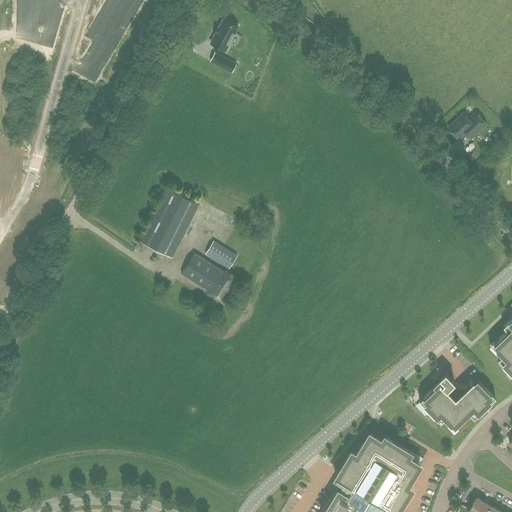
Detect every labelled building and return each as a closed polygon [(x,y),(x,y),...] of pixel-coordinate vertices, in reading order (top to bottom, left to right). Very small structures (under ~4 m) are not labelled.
[(216,33),(211,43),(225,50),(238,26),(224,18),(219,28),(217,27),(214,32),(216,33)] [(236,63),(224,57),(215,52),(210,61),(219,65),(231,72),(236,63)] [(469,120),(464,114),(449,128),(453,133),(453,135),(456,138),(458,138),(459,139),(468,131),(470,131),(475,136),(487,125),(475,113),(469,120)] [(246,203),(268,149),(231,134),(202,204),(223,213),(225,207),(229,208),(233,198),(246,203)] [(167,187),(140,241),(172,257),(199,203),(167,187)] [(206,253),(223,264),(229,268),(237,255),(214,241),(206,253)] [(237,277),(225,270),(224,272),(194,253),(181,273),(208,290),(206,292),(221,301),(237,277)] [(511,322),(509,320),(503,326),(507,330),(494,343),(499,348),(496,350),(501,355),(497,359),(498,359),(503,365),(506,363),(511,367),(511,368),(511,322)] [(454,382),(445,372),(439,377),(441,379),(436,384),(419,400),(425,406),(428,404),(432,408),(437,413),(434,415),(440,421),(440,422),(444,418),(449,423),(452,421),(456,426),(470,413),(473,418),(474,417),(480,412),(477,409),(482,404),(486,400),(489,403),(495,397),(479,380),(475,384),(473,381),(455,399),(446,389),(454,382)] [(384,436),(382,440),(375,436),(373,440),(367,436),(357,452),(356,454),(351,451),(347,458),(343,464),(340,470),(336,477),(344,482),(344,483),(341,481),(341,482),(338,488),(337,488),(339,490),(339,491),(338,490),(333,497),(337,499),(333,505),(330,510),(327,508),(324,511),(396,511),(400,507),(403,501),(407,494),(411,488),(406,485),(408,483),(417,467),(411,463),(413,460),(407,456),(410,452),(409,451),(403,448),(397,444),(391,440),(385,436),(384,436)] [(481,511),(487,503),(476,497),(469,509),(461,504),(458,511),(459,511),(481,511)] [(495,511),(497,509),(487,503),(481,511),(495,511)]
